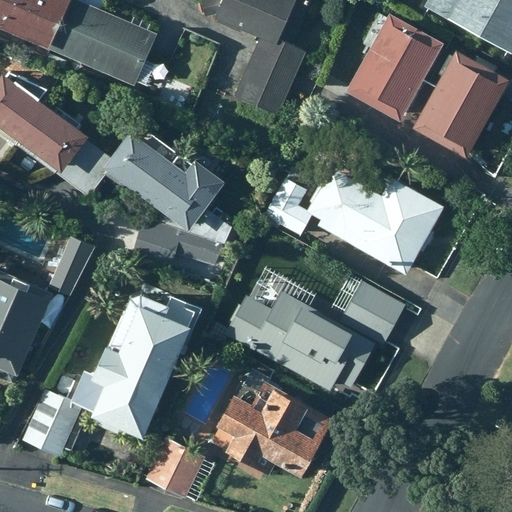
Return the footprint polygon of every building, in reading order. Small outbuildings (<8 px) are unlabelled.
[(0,0),(0,31),(52,53),(72,2),(68,0),(0,0)] [(206,18),(252,37),(229,98),(237,101),(233,110),(270,125),(300,49),(290,45),(307,0),(197,0),(201,16),(206,16),(206,18)] [(511,0),(421,0),(418,6),(505,55),(511,40),(511,0)] [(151,35),(72,2),(52,53),(130,85),(151,35)] [(432,43),(376,13),(336,91),(389,121),(432,43)] [(499,80),(444,50),(402,128),(456,160),(499,80)] [(511,72),(499,94),(511,101),(511,72)] [(46,106),(4,75),(0,80),(0,125),(20,141),(46,106)] [(89,138),(46,106),(20,141),(63,172),(89,138)] [(173,162),(131,132),(113,156),(105,167),(110,170),(147,198),(173,162)] [(90,197),(110,170),(105,167),(113,156),(89,138),(63,172),(61,175),(90,197)] [(215,193),(173,162),(147,198),(169,213),(190,228),(205,208),(215,193)] [(316,218),(312,226),(399,273),(438,204),(385,174),(373,196),(324,169),(301,209),(316,218)] [(270,194),(258,215),(295,235),(306,214),(291,206),(305,181),(286,171),(273,196),(270,194)] [(0,208),(0,232),(1,233),(10,213),(0,208)] [(165,225),(146,217),(132,255),(171,269),(175,253),(215,268),(231,226),(205,208),(190,228),(169,213),(165,225)] [(75,277),(86,250),(66,242),(55,268),(75,277)] [(45,294),(0,274),(0,381),(5,384),(45,294)] [(389,322),(400,303),(357,280),(335,320),(379,343),(389,322)] [(240,295),(219,334),(324,391),(330,379),(345,388),(369,343),(274,292),(265,308),(240,295)] [(65,451),(79,420),(127,439),(187,307),(162,296),(156,308),(128,295),(117,299),(97,344),(100,351),(91,347),(67,402),(42,391),(19,438),(54,456),(58,447),(65,451)] [(319,431),(324,420),(257,381),(242,408),(220,396),(203,427),(210,431),(204,442),(215,447),(212,452),(258,478),(265,465),(289,479),(300,459),(309,460),(321,437),(319,431)] [(200,454),(162,434),(141,478),(160,487),(179,497),(200,454)] [(511,511),(511,485),(509,484),(504,494),(485,485),(471,511),(511,511)]
